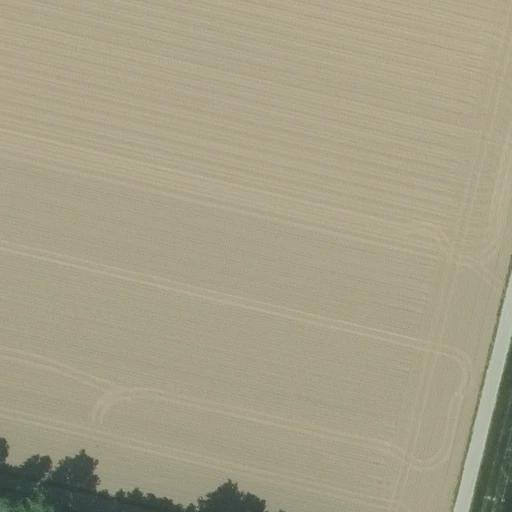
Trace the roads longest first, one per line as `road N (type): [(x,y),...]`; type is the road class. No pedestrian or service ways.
road 1 (track): [(459,511),(511,294)]
road 2 (track): [(0,481),(128,511)]
